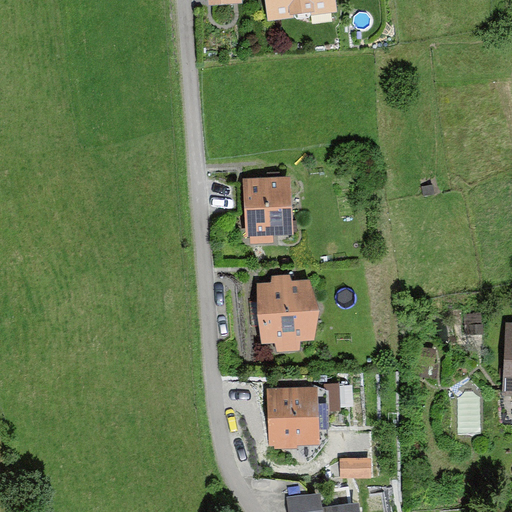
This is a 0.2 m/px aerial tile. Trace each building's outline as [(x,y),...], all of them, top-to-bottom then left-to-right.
[(269,0),(272,14),(331,6),(330,0),(269,0)] [(247,182),(250,232),(288,230),(286,180),(247,182)] [(264,337),(307,334),(312,309),(304,285),(291,286),(288,276),(274,277),(273,287),(260,288),(264,337)] [(342,407),(341,377),(326,378),(327,407),(342,407)] [(289,437),(294,440),(314,439),(312,391),(271,392),(273,438),(289,437)] [(352,511),(352,508),(325,511),(318,511),(316,497),(289,501),(290,511),(352,511)]
